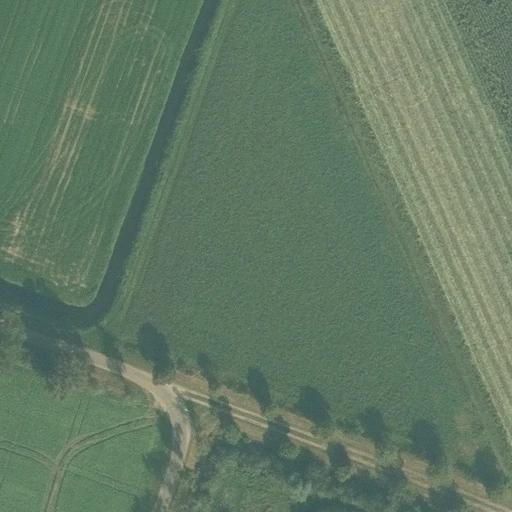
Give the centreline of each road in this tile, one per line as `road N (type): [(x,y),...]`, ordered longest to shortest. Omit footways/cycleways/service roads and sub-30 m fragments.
road 1 (track): [(175,392),(491,511)]
road 2 (unclassified): [(168,511),(186,462),(175,392),(0,327)]
